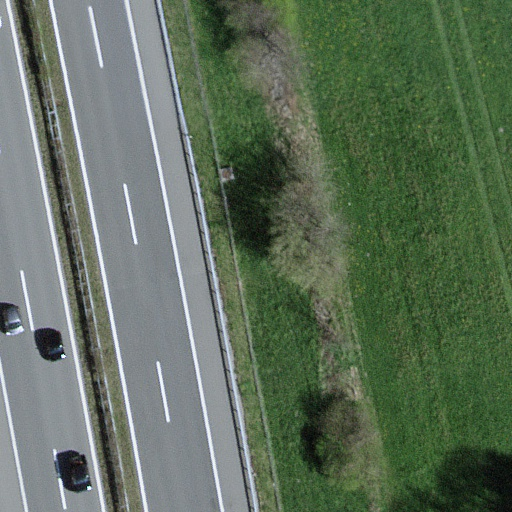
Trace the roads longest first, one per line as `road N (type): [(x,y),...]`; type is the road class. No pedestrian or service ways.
road 1 (motorway): [(185,511),(90,0)]
road 2 (motorway): [(0,163),(65,511)]
